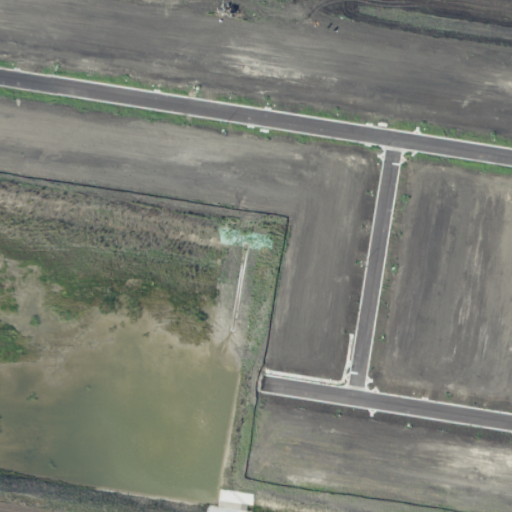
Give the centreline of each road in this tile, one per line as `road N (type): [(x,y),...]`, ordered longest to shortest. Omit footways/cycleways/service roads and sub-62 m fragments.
road 1 (residential): [(511,160),(0,79)]
road 2 (residential): [(394,141),(352,398)]
road 3 (residential): [(263,384),(511,423)]
